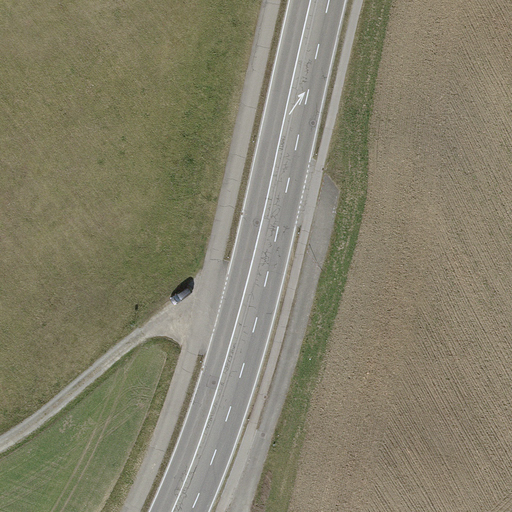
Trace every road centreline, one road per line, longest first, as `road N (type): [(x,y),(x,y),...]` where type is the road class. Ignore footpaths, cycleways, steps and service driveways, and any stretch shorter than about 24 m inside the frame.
road 1 (track): [(273,0),(200,316),(130,511)]
road 2 (primary): [(181,511),(248,313),(321,0)]
road 3 (track): [(0,444),(152,327),(248,313)]
